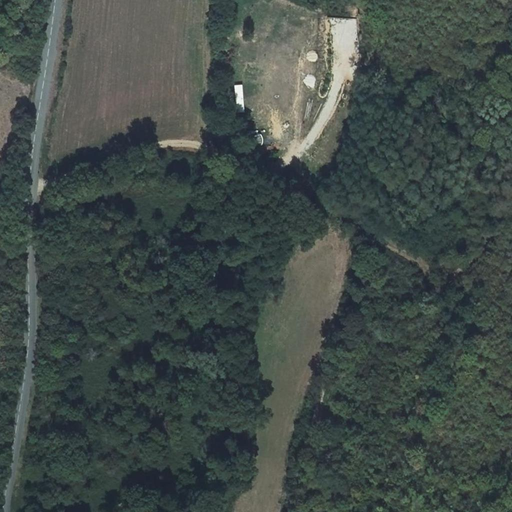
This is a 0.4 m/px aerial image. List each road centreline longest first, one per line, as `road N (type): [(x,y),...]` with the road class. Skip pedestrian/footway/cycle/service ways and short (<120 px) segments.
road 1 (track): [(0,202),(143,149),(192,142),(241,161),(439,282),(457,278),(492,233),(511,186)]
road 2 (tertiary): [(53,0),(29,189),(30,324),(3,511)]
